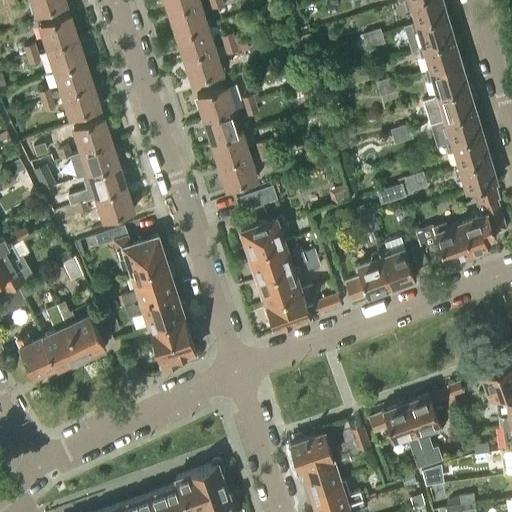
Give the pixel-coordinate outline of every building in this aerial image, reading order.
[(65,2),(64,0),(31,0),(36,12),(65,2)] [(165,0),(169,12),(198,2),(197,0),(165,0)] [(411,22),(411,23),(446,13),(441,0),(404,0),(406,8),(411,6),(415,21),(411,22)] [(206,24),(198,2),(169,12),(176,34),(206,24)] [(37,50),(77,37),(69,13),(40,23),(47,46),(37,50)] [(453,37),(446,13),(411,23),(414,31),(418,30),(423,45),(418,46),(418,47),(453,37)] [(176,34),(184,57),(213,47),(206,24),(176,34)] [(374,43),(382,40),(379,29),(371,31),(374,43)] [(298,34),(301,44),(313,41),(310,31),(298,34)] [(362,34),(366,45),(374,43),(371,31),(362,34)] [(223,43),(234,40),(231,32),(221,35),(223,43)] [(84,60),(77,37),(37,50),(40,59),(50,56),(55,69),(84,60)] [(425,70),(425,71),(460,61),(453,37),(418,47),(420,55),(425,54),(430,69),(425,70)] [(234,41),(234,40),(223,43),(226,52),(242,47),(241,38),(234,41)] [(24,44),(26,53),(37,50),(34,41),(24,44)] [(221,70),(213,47),(184,57),(191,80),(221,70)] [(40,59),(37,50),(26,53),(29,62),(40,59)] [(92,82),(84,60),(55,69),(62,92),(92,82)] [(467,84),(460,61),(425,71),(428,79),(432,77),(437,92),(432,94),(432,95),(467,84)] [(293,87),(301,84),(298,73),(290,76),(293,87)] [(388,90),(396,88),(393,76),(385,79),(388,90)] [(385,79),(377,81),(380,93),(388,90),(385,79)] [(99,106),(92,82),(62,92),(69,116),(99,106)] [(304,93),(312,91),(310,83),(302,85),(304,93)] [(440,118),(440,119),(474,108),(467,84),(432,95),(435,103),(440,101),(444,117),(440,118)] [(196,95),(204,118),(233,109),(225,85),(196,95)] [(38,90),(41,99),(51,96),(48,87),(38,90)] [(240,96),(243,105),(254,102),(251,93),(240,96)] [(54,105),(51,96),(41,99),(44,108),(54,105)] [(257,111),(254,102),(243,105),(246,114),(257,111)] [(6,112),(12,123),(20,119),(15,108),(6,112)] [(481,132),(474,108),(440,119),(442,126),(447,125),(451,140),(447,141),(447,142),(481,132)] [(240,131),(233,109),(204,118),(211,141),(240,131)] [(80,150),(110,140),(103,117),(73,126),(80,150)] [(403,138),(411,136),(408,124),(399,126),(403,138)] [(399,126),(391,129),(395,141),(403,138),(399,126)] [(0,139),(8,135),(5,129),(0,132),(0,139)] [(211,141),(218,164),(248,154),(240,131),(211,141)] [(488,156),(481,132),(447,142),(449,150),(454,149),(459,164),(454,165),(454,166),(488,156)] [(255,142),(258,151),(268,147),(266,138),(255,142)] [(118,163),(110,140),(80,150),(88,172),(118,163)] [(57,148),(59,157),(70,154),(67,145),(57,148)] [(271,156),(268,147),(258,151),(261,160),(271,156)] [(255,177),(248,154),(218,164),(226,187),(255,177)] [(496,180),(488,156),(454,166),(456,174),(451,176),(456,192),(473,187),(474,187),(492,181),(496,180)] [(5,164),(11,174),(24,167),(19,157),(5,164)] [(55,181),(45,161),(33,167),(43,187),(55,181)] [(125,185),(118,163),(88,172),(92,187),(81,190),(84,199),(95,195),(125,185)] [(417,186),(426,184),(422,171),(414,174),(417,186)] [(406,180),(407,180),(409,188),(410,188),(417,186),(414,174),(405,176),(406,180)] [(377,189),(380,200),(411,191),(410,188),(409,188),(407,180),(406,180),(377,189)] [(497,197),(492,181),(474,187),(479,205),(482,204),(483,207),(474,210),(476,216),(462,221),(472,250),(487,245),(485,238),(495,234),(494,230),(504,226),(495,198),(497,197)] [(272,184),(236,197),(241,210),(277,197),(272,184)] [(125,185),(95,195),(103,218),(133,209),(125,185)] [(87,208),(84,199),(74,202),(77,211),(87,208)] [(377,217),(373,205),(364,208),(368,220),(377,217)] [(360,223),(368,220),(364,208),(356,210),(360,223)] [(246,254),(283,241),(278,226),(286,223),(283,213),(240,228),(244,239),(242,243),(246,254)] [(444,260),(472,250),(462,221),(447,226),(445,220),(431,225),(433,231),(435,230),(444,260)] [(108,240),(113,238),(113,237),(127,233),(124,223),(104,230),(108,240)] [(25,225),(14,231),(19,240),(30,234),(25,225)] [(126,255),(131,271),(165,260),(156,233),(130,242),(127,233),(113,237),(113,238),(119,257),(126,255)] [(0,236),(0,250),(11,245),(5,234),(0,236)] [(288,254),(283,241),(246,254),(249,263),(253,266),(257,277),(298,263),(305,260),(302,251),(301,249),(288,254)] [(26,278),(25,276),(30,274),(20,256),(18,256),(11,245),(0,250),(0,280),(5,289),(26,278)] [(305,260),(317,256),(314,247),(302,251),(305,260)] [(404,247),(381,255),(391,284),(414,276),(404,247)] [(366,293),(391,284),(381,255),(379,250),(371,253),(373,258),(356,264),(366,293)] [(74,254),(62,261),(70,277),(82,272),(74,254)] [(317,256),(305,260),(308,268),(320,264),(317,256)] [(165,260),(131,271),(136,287),(120,292),(124,302),(174,286),(170,274),(174,270),(171,261),(165,260)] [(298,263),(257,277),(260,286),(258,289),(261,298),(265,300),(300,288),(295,275),(301,273),(298,263)] [(19,286),(24,295),(46,283),(42,275),(19,286)] [(0,313),(27,300),(24,295),(19,286),(0,296),(0,313)] [(178,301),(174,286),(124,302),(128,314),(143,308),(148,324),(185,313),(187,310),(184,301),(178,301)] [(305,302),(300,288),(265,300),(273,325),(340,302),(337,292),(313,301),(312,300),(305,302)] [(58,302),(82,352),(91,348),(97,350),(104,347),(105,342),(90,312),(73,319),(64,299),(58,302)] [(69,358),(82,352),(58,302),(45,307),(55,328),(43,333),(58,365),(61,367),(68,364),(69,358)] [(185,313),(148,324),(163,368),(181,362),(178,354),(194,349),(183,314),(185,313)] [(119,329),(115,318),(108,321),(111,331),(119,329)] [(56,364),(58,365),(43,333),(31,338),(28,332),(15,338),(26,362),(24,366),(27,373),(32,373),(56,363),(56,364)] [(490,397),(495,395),(510,390),(511,388),(511,365),(511,362),(481,373),(490,397)] [(447,385),(450,394),(463,390),(459,380),(447,385)] [(447,385),(429,392),(406,399),(427,462),(442,456),(437,443),(432,445),(428,432),(442,428),(433,402),(446,398),(451,412),(455,410),(450,394),(447,385)] [(511,388),(510,390),(495,395),(499,425),(511,423),(511,422),(511,421),(511,388)] [(427,462),(406,399),(382,408),(383,409),(368,414),(373,429),(388,424),(393,438),(406,434),(417,465),(427,462)] [(353,438),(356,447),(369,443),(361,422),(359,417),(347,421),(349,426),(353,438)] [(290,441),(288,441),(296,466),(302,465),(338,453),(335,444),(329,446),(324,429),(304,436),(299,432),(292,435),(290,441)] [(356,447),(353,438),(345,441),(344,441),(339,443),(342,451),(356,447)] [(474,452),(488,450),(487,441),(473,443),(474,452)] [(358,451),(356,447),(338,453),(302,465),(305,476),(301,480),(304,489),(340,478),(335,463),(350,458),(349,454),(358,451)] [(489,459),(488,450),(474,452),(476,461),(489,459)] [(234,511),(236,511),(221,472),(225,470),(221,459),(220,458),(219,457),(218,457),(216,456),(214,457),(213,458),(212,459),(212,460),(211,460),(211,461),(211,462),(175,475),(177,481),(91,511),(234,511)] [(425,483),(438,481),(435,464),(421,468),(425,483)] [(401,477),(404,484),(416,480),(413,473),(401,477)] [(313,501),(317,511),(362,496),(367,495),(364,488),(360,488),(349,492),(344,476),(340,478),(304,489),(307,500),(313,501)] [(461,503),(474,501),(472,491),(460,493),(461,503)] [(423,501),(421,492),(410,494),(413,504),(423,501)] [(365,505),(362,496),(317,511),(316,511),(361,511),(360,507),(365,505)] [(456,511),(475,510),(474,501),(461,503),(436,506),(436,511),(456,511)]
